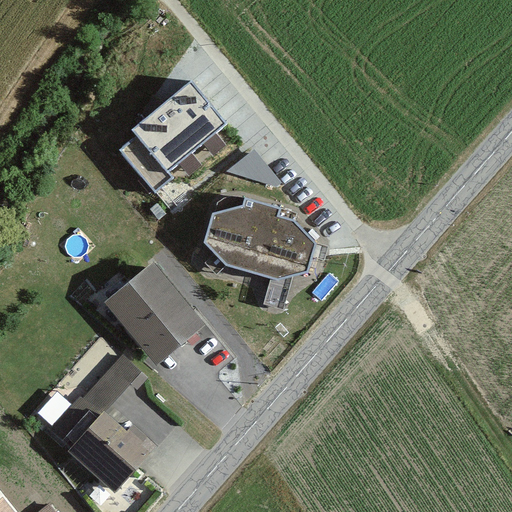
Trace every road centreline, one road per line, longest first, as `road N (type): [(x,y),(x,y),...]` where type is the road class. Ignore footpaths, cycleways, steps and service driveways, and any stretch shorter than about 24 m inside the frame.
road 1 (tertiary): [(174,511),(511,131)]
road 2 (track): [(169,0),(391,267)]
